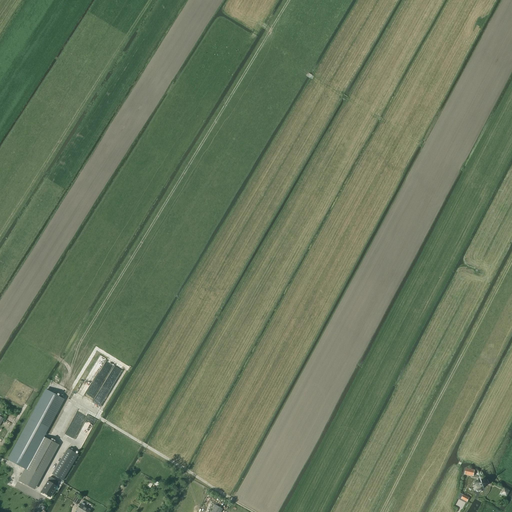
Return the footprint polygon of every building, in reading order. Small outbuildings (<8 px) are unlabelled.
[(46,390),(8,460),(25,469),(18,481),(30,487),(54,443),(42,437),(63,399),(46,390)] [(78,455),(67,449),(52,474),(62,481),(78,455)] [(49,480),(43,488),(41,492),(50,497),(52,494),(54,491),(59,483),(51,477),(49,480)] [(474,490),(478,492),(482,491),(484,487),(483,483),(479,481),(475,482),(473,486),(474,490)] [(78,508),(76,511),(77,511),(88,511),(90,510),(83,506),(85,504),(82,503),(81,504),(80,504),(78,508)]
